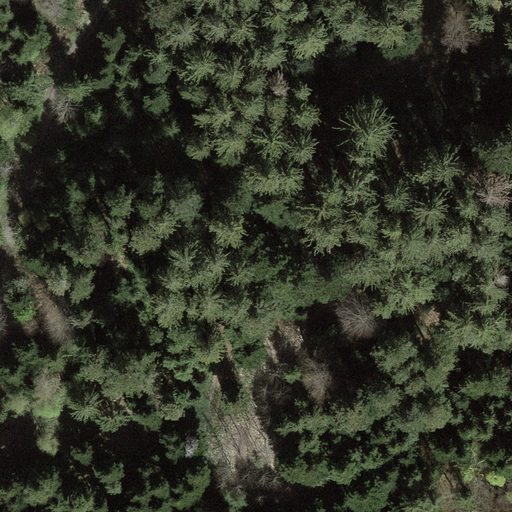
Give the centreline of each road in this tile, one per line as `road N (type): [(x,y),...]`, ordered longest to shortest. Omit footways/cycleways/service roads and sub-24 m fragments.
road 1 (track): [(164,0),(199,61),(248,212),(219,348),(201,511)]
road 2 (track): [(0,261),(55,83),(106,0)]
